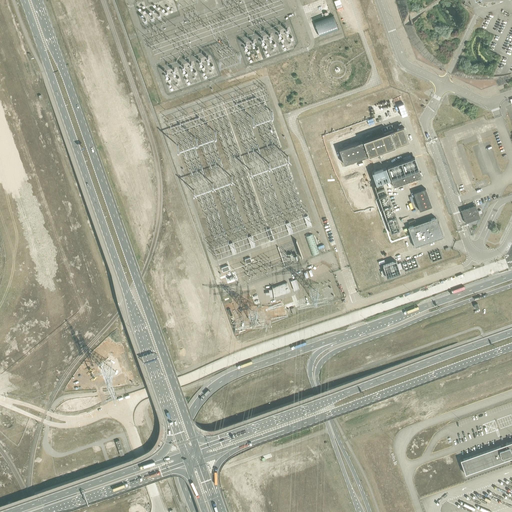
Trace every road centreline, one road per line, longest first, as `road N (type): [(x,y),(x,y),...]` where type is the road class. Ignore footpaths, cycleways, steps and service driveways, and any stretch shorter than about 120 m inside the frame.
road 1 (secondary): [(195,444),(38,0)]
road 2 (secondary): [(24,0),(171,417)]
road 3 (unclassified): [(368,511),(331,423),(318,365),(326,355),(511,285)]
road 4 (tertiary): [(511,332),(195,444)]
road 5 (tertiary): [(235,444),(511,347)]
road 6 (trunk): [(335,338),(237,373),(203,396),(179,453),(193,511)]
road 7 (unclassified): [(335,338),(311,358),(309,372),(358,511)]
road 8 (tertiary): [(511,273),(335,338)]
road 9 (tertiary): [(34,511),(186,458)]
road 10 (tertiary): [(154,459),(6,511)]
road 11 (unclassified): [(349,306),(462,268),(475,256)]
